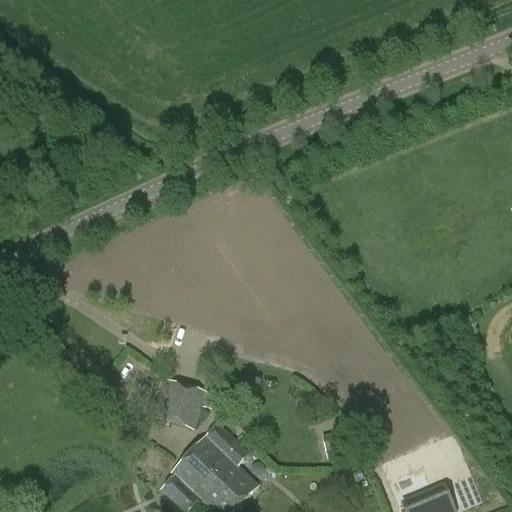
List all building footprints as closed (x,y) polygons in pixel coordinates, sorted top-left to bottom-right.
[(194,433),(207,390),(168,379),(155,422),(194,433)] [(172,477),(200,503),(223,479),(218,474),(229,462),(225,459),(238,445),(218,426),(206,440),(172,477)] [(322,439),(325,454),(352,447),(349,433),(322,439)] [(223,479),(200,503),(208,511),(236,511),(258,489),(238,470),(250,457),(238,445),(225,459),(229,462),(218,474),(223,479)] [(429,511),(425,500),(403,510),(403,511),(429,511)]
